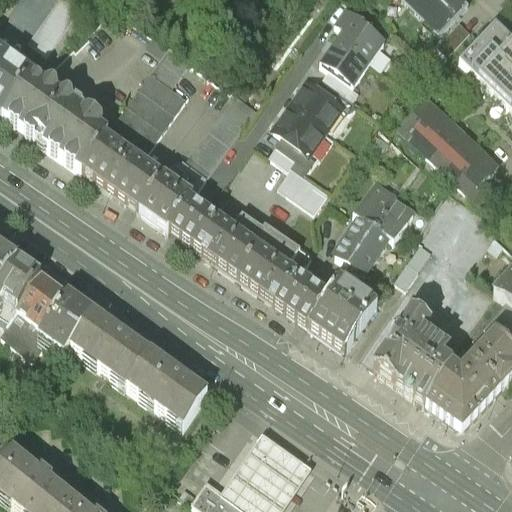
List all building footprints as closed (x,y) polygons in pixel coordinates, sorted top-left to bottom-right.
[(63,0),(29,51),(48,64),(92,0),(63,0)] [(394,0),(438,41),(467,10),(456,0),(394,0)] [(346,44),(379,67),(395,45),(380,34),(383,31),(356,13),(345,29),(353,35),(346,44)] [(511,48),(498,35),(456,76),(511,131),(511,48)] [(379,67),(346,44),(330,68),(339,74),(363,91),(379,67)] [(181,50),(108,141),(106,146),(144,172),(187,108),(171,97),(196,60),(181,50)] [(33,84),(0,62),(0,128),(1,129),(33,84)] [(339,74),(333,83),(362,104),(369,95),(363,91),(339,74)] [(365,106),(362,104),(333,83),(331,82),(324,91),(354,111),(359,115),(365,106)] [(28,148),(79,181),(106,146),(108,141),(61,105),(46,93),(34,85),(33,84),(1,129),(0,130),(28,148)] [(299,110),(337,136),(354,111),(324,91),(316,85),(299,110)] [(173,173),(163,186),(193,205),(256,116),(235,102),(184,169),(177,176),(173,173)] [(509,170),(438,105),(409,137),(488,209),(503,192),(495,185),(509,170)] [(337,136),(299,110),(281,135),(291,142),(319,162),(321,159),(337,136)] [(291,142),(280,159),(300,173),(302,171),(315,179),(327,162),(321,159),(319,162),(291,142)] [(79,181),(138,221),(163,186),(144,172),(106,146),(79,181)] [(338,196),(315,179),(302,171),(300,173),(288,190),(324,215),(338,196)] [(363,222),(368,225),(399,247),(402,249),(424,216),(405,203),(416,188),(396,175),(363,222)] [(193,205),(163,186),(138,221),(166,241),(190,209),(193,205)] [(180,251),(242,292),(264,259),(232,237),(204,218),(190,209),(166,241),(180,251)] [(314,272),(242,222),(232,237),(264,259),(303,287),(314,272)] [(368,225),(342,263),(373,285),(399,247),(368,225)] [(431,247),(405,286),(417,294),(443,255),(431,247)] [(0,303),(22,264),(0,249),(0,303)] [(303,287),(264,259),(242,292),(308,336),(329,304),(303,287)] [(22,264),(0,303),(0,335),(12,318),(23,325),(29,317),(51,284),(22,264)] [(29,317),(56,336),(79,303),(51,284),(29,317)] [(341,287),(329,304),(308,336),(346,362),(379,313),(341,287)] [(511,289),(503,299),(511,308),(511,289)] [(74,363),(80,355),(104,320),(79,303),(56,336),(49,346),(55,350),(74,363)] [(29,317),(23,325),(10,344),(44,367),(55,350),(49,346),(56,336),(29,317)] [(80,355),(138,394),(162,360),(104,320),(80,355)] [(422,320),(383,377),(435,413),(459,377),(461,374),(451,368),(456,359),(456,357),(433,340),(439,332),(422,320)] [(511,352),(506,347),(482,372),(509,397),(511,393),(511,352)] [(218,398),(162,360),(138,394),(194,433),(218,398)] [(477,432),(509,397),(482,372),(481,371),(470,384),(459,377),(435,413),(465,434),(477,432)] [(250,461),(221,502),(236,511),(287,511),(300,494),(311,478),(262,444),(250,461)] [(11,464),(0,478),(0,510),(2,511),(73,511),(48,492),(50,488),(41,482),(38,485),(11,464)] [(236,511),(221,502),(205,491),(191,511),(236,511)]
